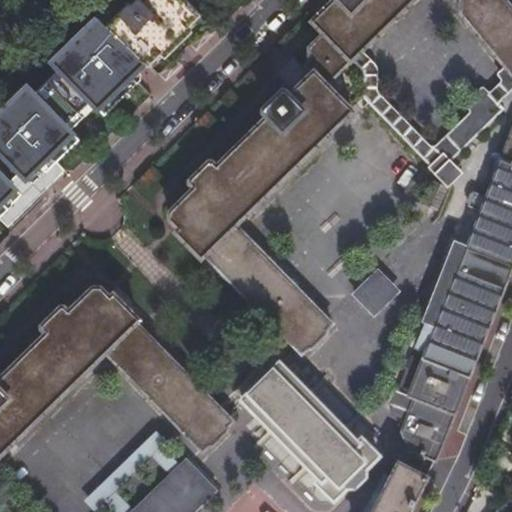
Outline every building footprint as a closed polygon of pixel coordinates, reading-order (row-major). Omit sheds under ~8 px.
[(105,23),(143,60),(147,64),(158,53),(161,53),(189,26),(188,24),(198,13),(185,0),(147,0),(149,1),(146,4),(141,0),(132,0),(129,3),(128,2),(106,22),(105,23)] [(358,49),(407,0),(329,0),(322,7),(309,20),(321,32),(306,47),(306,61),(301,65),(308,72),(297,83),(287,92),(281,86),(259,108),(265,114),(214,163),(208,158),(187,179),(192,185),(168,208),(167,217),(177,227),(174,230),(199,255),(202,252),(233,283),(268,319),(300,352),(305,346),(310,346),(324,333),(324,328),(329,323),(232,223),(349,108),(323,83),(348,59),(358,49)] [(511,10),(503,0),(458,0),(458,13),(502,66),(511,77),(511,125),(484,196),(472,191),(467,206),(479,211),(464,251),(450,246),(445,260),(447,262),(432,302),(429,301),(424,315),(426,316),(418,338),(428,341),(421,360),(410,356),(396,390),(394,390),(389,404),(391,405),(390,407),(391,408),(389,413),(397,418),(394,426),(401,430),(400,431),(409,450),(434,461),(436,456),(441,443),(474,360),(479,347),(511,262),(511,10)] [(91,100),(105,114),(138,81),(131,73),(143,60),(105,23),(99,16),(62,51),(56,46),(47,54),(60,67),(48,80),(79,112),(91,100)] [(372,64),(358,49),(348,59),(360,72),(361,98),(423,162),(443,182),(454,170),(447,163),(486,125),(471,109),(432,147),(432,148),(431,148),(430,148),(429,148),(428,147),(427,146),(379,96),(379,95),(378,95),(377,94),(377,93),(376,93),(376,92),(376,91),(376,90),(376,89),(375,70),(375,69),(375,68),(374,68),(374,67),(374,66),(373,65),(373,64),(372,64)] [(511,89),(511,77),(502,66),(497,71),(496,73),(496,74),(496,75),(499,78),(499,79),(500,79),(500,80),(500,81),(499,81),(487,93),(497,104),(511,89)] [(0,216),(9,226),(66,169),(58,159),(79,138),(67,125),(79,112),(48,80),(35,92),(28,85),(0,112),(0,216)] [(466,105),(471,109),(486,125),(502,109),(497,104),(487,93),(483,89),(466,105)] [(446,187),(431,182),(421,204),(434,210),(446,187)] [(358,296),(368,306),(388,286),(378,276),(378,277),(375,275),(378,272),(378,271),(353,295),(354,296),(357,293),(359,295),(358,296)] [(268,319),(233,283),(228,288),(263,324),(268,319)] [(407,511),(426,476),(397,460),(369,511),(0,511),(0,450),(103,350),(200,450),(206,444),(212,443),(225,430),(225,425),(230,420),(198,387),(163,351),(133,321),(137,317),(111,291),(107,294),(98,285),(90,285),(66,309),(60,303),(38,325),(44,331),(0,374),(0,511),(407,511)] [(163,351),(198,387),(203,383),(168,347),(163,351)] [(356,442),(277,361),(240,398),(320,479),(316,483),(319,486),(315,489),(314,495),(319,500),(326,500),(329,497),(332,500),(345,487),(352,487),(363,475),(364,468),(377,455),(374,452),(378,448),(379,444),(312,376),(303,385),(358,440),(356,442)] [(316,480),(262,425),(254,434),(307,489),(316,480)] [(177,458),(167,439),(80,487),(94,511),(118,511),(127,507),(117,491),(177,458)] [(187,460),(181,466),(201,486),(207,481),(187,460)] [(174,511),(201,486),(181,466),(133,511),(174,511)]
